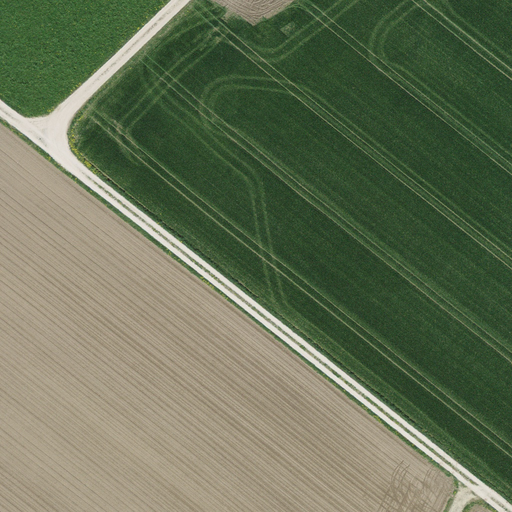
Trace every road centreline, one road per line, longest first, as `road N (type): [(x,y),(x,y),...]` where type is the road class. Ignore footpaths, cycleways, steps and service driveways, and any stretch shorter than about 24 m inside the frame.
road 1 (track): [(0,107),(509,511)]
road 2 (track): [(181,0),(39,139)]
